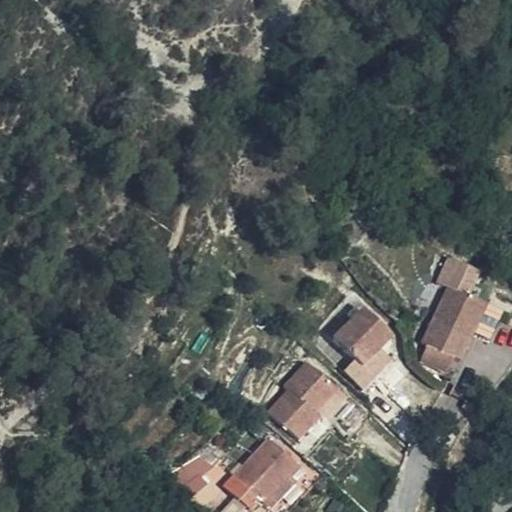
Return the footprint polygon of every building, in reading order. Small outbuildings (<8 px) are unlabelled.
[(469,293),(440,353),(445,356),(436,373),(464,385),(472,368),(476,370),(494,334),(504,311),(469,293)] [(511,324),(511,314),(504,311),(494,334),(505,339),(511,324)] [(408,347),(378,318),(349,351),(374,374),(364,384),(385,404),(395,392),(381,379),(408,347)] [(355,399),(325,372),(305,395),(311,401),(292,422),(319,448),(340,427),(333,420),(340,414),(355,399)] [(380,424),(355,399),(340,414),(364,440),(380,424)] [(292,448),(249,494),(265,511),(282,511),(284,510),(285,511),(289,511),(320,477),(292,448)] [(232,458),(205,470),(212,486),(239,473),(232,458)]
